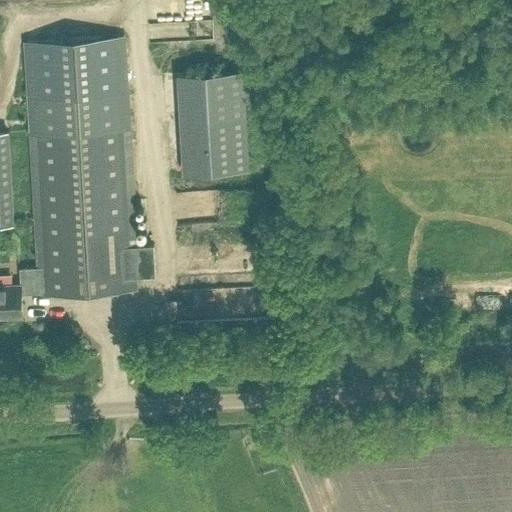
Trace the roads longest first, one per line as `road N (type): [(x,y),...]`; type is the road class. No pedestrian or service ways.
road 1 (track): [(0,99),(12,30),(49,14),(132,10),(153,105),(166,277),(111,326),(114,406)]
road 2 (unclassified): [(0,413),(511,385)]
road 3 (track): [(367,394),(233,0)]
